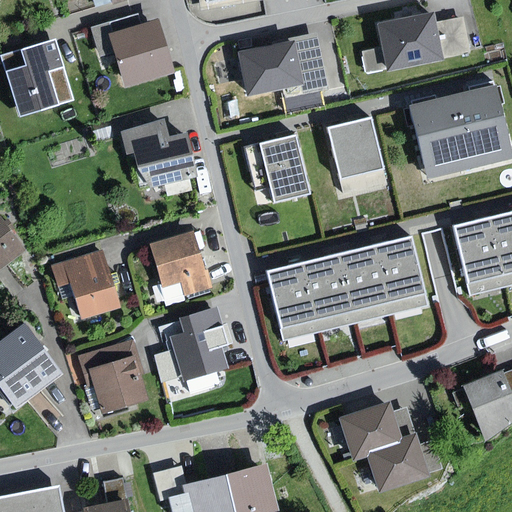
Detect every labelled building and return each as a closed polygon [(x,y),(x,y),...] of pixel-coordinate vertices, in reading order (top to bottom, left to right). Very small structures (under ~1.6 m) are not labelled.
[(200,0),(203,12),(267,0),(200,0)] [(437,13),(381,24),(385,48),(389,70),(390,73),(447,63),(446,57),(439,23),(437,13)] [(108,23),(112,37),(143,28),(139,14),(108,23)] [(465,18),(439,23),(446,57),(471,52),(465,18)] [(112,37),(108,23),(92,27),(101,56),(117,52),(112,37)] [(143,28),(112,37),(117,52),(128,90),(177,75),(161,23),(143,28)] [(318,37),(296,42),(306,87),(307,94),(329,89),(318,37)] [(57,41),(3,58),(21,118),(76,102),(57,41)] [(296,42),(240,54),(250,98),(306,87),(296,42)] [(389,70),(385,48),(362,52),(366,74),(389,70)] [(511,142),(499,87),(456,97),(473,170),(511,160),(511,142)] [(473,170),(456,97),(412,107),(429,180),(473,170)] [(389,182),(374,118),(329,129),(345,193),(389,182)] [(164,123),(121,132),(126,157),(135,156),(141,188),(198,177),(190,136),(168,141),(164,123)] [(299,135),(246,147),(259,206),(313,193),(299,135)] [(511,213),(492,218),(507,288),(511,286),(511,213)] [(1,214),(0,214),(0,274),(29,254),(1,214)] [(492,218),(454,226),(470,296),(507,288),(492,218)] [(196,232),(152,246),(165,288),(182,283),(186,297),(213,289),(196,232)] [(414,237),(378,245),(394,314),(430,306),(414,237)] [(378,245),(341,255),(358,325),(394,314),(378,245)] [(104,253),(54,268),(60,288),(73,284),(84,320),(121,309),(104,253)] [(341,255),(305,263),(320,333),(358,325),(341,255)] [(305,263),(267,271),(283,342),(320,333),(305,263)] [(187,335),(172,339),(188,394),(221,384),(218,374),(231,370),(219,331),(225,329),(219,310),(183,321),(187,335)] [(26,326),(0,344),(0,385),(17,409),(63,375),(26,326)] [(78,356),(83,372),(137,356),(132,340),(78,356)] [(150,401),(137,356),(83,372),(88,389),(95,386),(103,414),(150,401)] [(504,371),(465,387),(487,443),(511,426),(511,389),(506,374),(504,371)] [(368,453),(405,441),(404,438),(396,412),(392,402),(341,419),(353,458),(368,453)] [(408,409),(396,412),(404,438),(416,434),(408,409)] [(405,441),(368,453),(381,494),(431,478),(430,475),(421,446),(418,436),(405,441)] [(435,442),(421,446),(430,475),(444,471),(435,442)] [(191,494),(189,487),(184,466),(154,473),(161,502),(172,499),(191,494)] [(278,511),(268,468),(230,477),(238,511),(278,511)] [(238,511),(230,477),(189,487),(191,494),(172,499),(174,511),(238,511)] [(104,482),(108,505),(128,501),(124,479),(104,482)] [(0,511),(65,511),(61,488),(0,499),(0,511)] [(108,505),(85,509),(85,511),(132,511),(130,501),(128,501),(108,505)]
